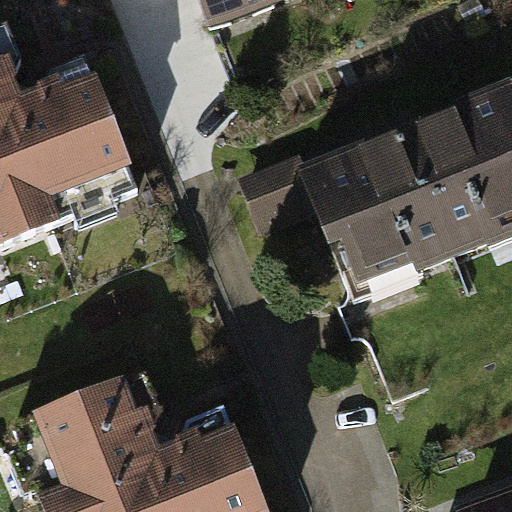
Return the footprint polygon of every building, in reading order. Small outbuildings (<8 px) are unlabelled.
[(204,0),(218,36),(317,0),(204,0)] [(0,88),(0,243),(0,244),(51,223),(41,199),(127,164),(91,76),(9,110),(0,88)] [(306,152),(240,178),(261,231),(324,206),(363,303),(511,244),(511,94),(314,172),(306,152)] [(33,413),(63,492),(39,501),(43,511),(273,511),(237,418),(153,450),(126,379),(33,413)] [(511,511),(511,497),(474,511),(511,511)]
